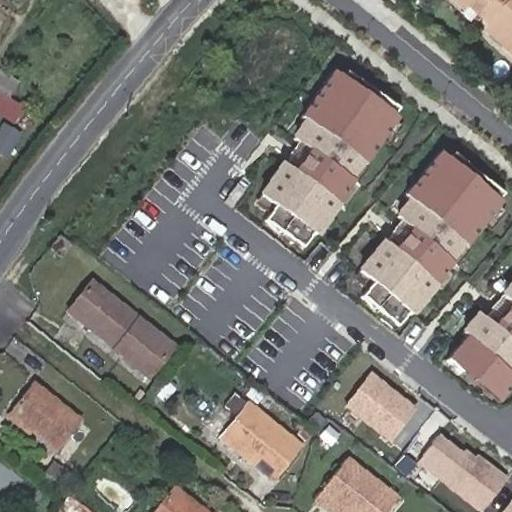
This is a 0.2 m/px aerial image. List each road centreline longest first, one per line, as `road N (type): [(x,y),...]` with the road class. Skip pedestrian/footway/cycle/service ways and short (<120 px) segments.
road 1 (residential): [(190,0),(0,240)]
road 2 (residential): [(340,0),(511,140)]
